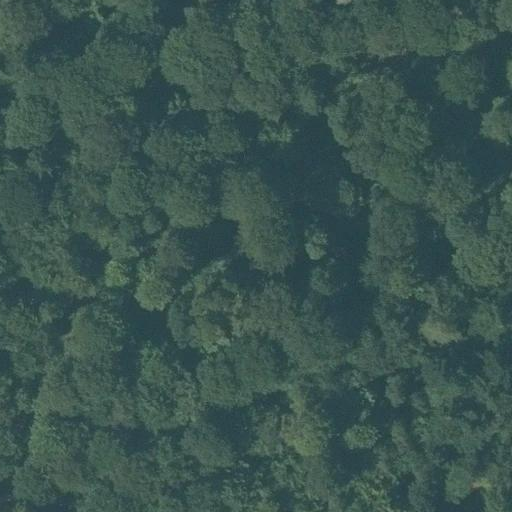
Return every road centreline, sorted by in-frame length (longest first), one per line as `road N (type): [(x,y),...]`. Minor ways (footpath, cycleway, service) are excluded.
road 1 (track): [(511,274),(143,150),(184,0)]
road 2 (track): [(0,102),(143,150),(8,511)]
road 3 (track): [(143,150),(355,270),(481,511)]
